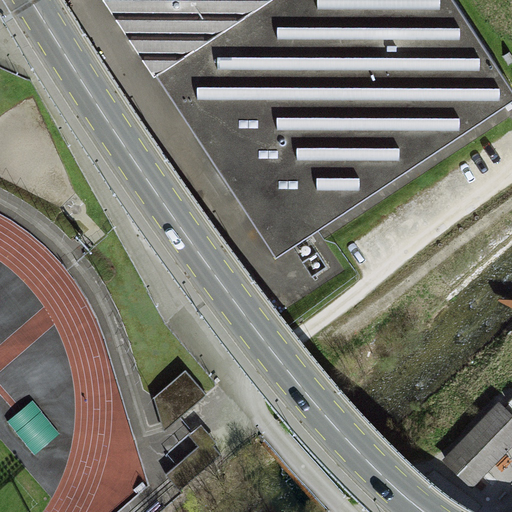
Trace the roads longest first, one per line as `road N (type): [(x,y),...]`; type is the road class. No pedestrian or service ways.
road 1 (primary): [(424,511),(319,409),(234,300),(32,0)]
road 2 (track): [(238,388),(511,171)]
